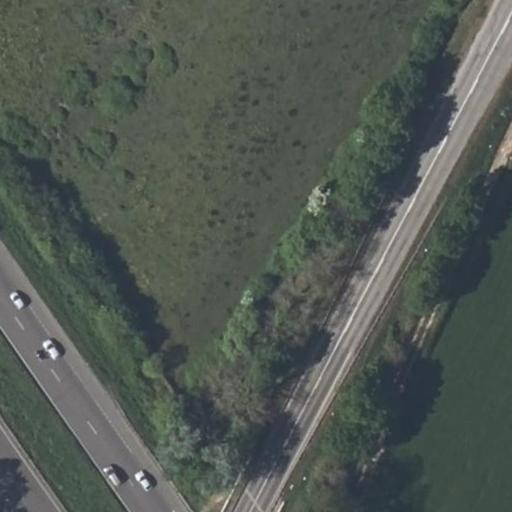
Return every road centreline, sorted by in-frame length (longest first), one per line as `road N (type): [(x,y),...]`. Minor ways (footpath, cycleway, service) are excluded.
road 1 (tertiary): [(250,511),(511,7)]
road 2 (track): [(511,144),(347,511)]
road 3 (trunk): [(153,511),(0,292)]
